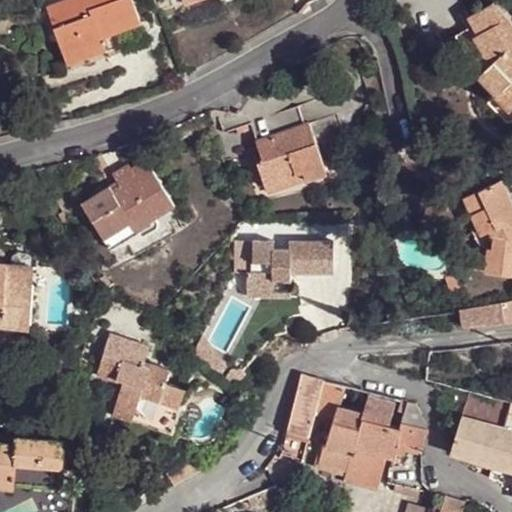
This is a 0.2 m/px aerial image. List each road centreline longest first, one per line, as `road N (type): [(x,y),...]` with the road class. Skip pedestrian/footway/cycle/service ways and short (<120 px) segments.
road 1 (residential): [(350,0),(314,35),(186,101),(0,159)]
road 2 (residential): [(509,511),(441,458),(418,389),(317,358)]
road 3 (residential): [(166,511),(248,454),(284,375),(317,358)]
road 4 (residential): [(317,358),(511,333)]
